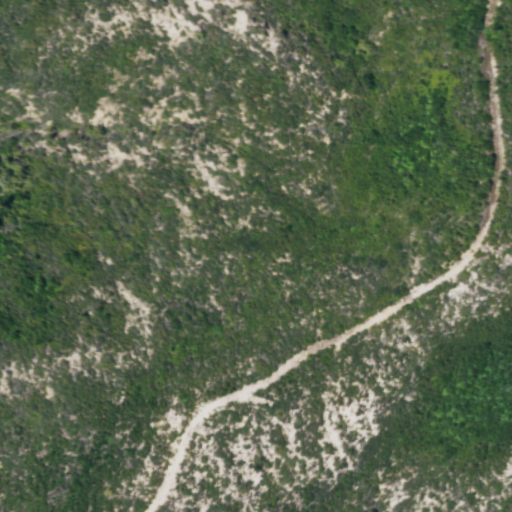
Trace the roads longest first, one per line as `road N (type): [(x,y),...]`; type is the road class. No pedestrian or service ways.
road 1 (track): [(511,255),(187,416),(138,511)]
road 2 (track): [(488,0),(475,23),(498,168),(482,241),(456,283)]
